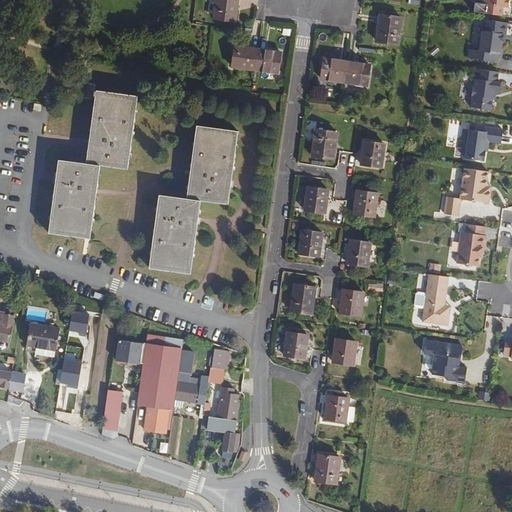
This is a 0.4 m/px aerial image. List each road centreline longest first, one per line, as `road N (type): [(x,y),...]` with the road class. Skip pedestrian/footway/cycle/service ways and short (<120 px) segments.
road 1 (secondary): [(0,432),(44,430),(194,480)]
road 2 (residential): [(287,168),(310,4)]
